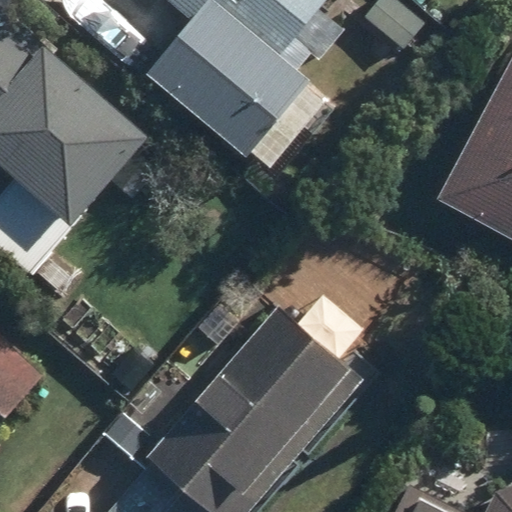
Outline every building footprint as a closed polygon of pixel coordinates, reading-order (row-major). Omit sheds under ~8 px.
[(308,109),(267,72),(332,0),(150,0),(174,22),(124,76),(241,183),(308,109)] [(417,26),(387,0),(374,0),(355,21),(392,54),(417,26)] [(0,197),(0,263),(19,281),(139,157),(0,22),(0,185),(6,191),(0,197)] [(511,259),(511,60),(501,55),(417,206),(511,259)] [(212,511),(346,373),(333,360),(359,333),(315,291),(289,318),(270,301),(117,461),(134,478),(101,511),(212,511)] [(0,419),(37,379),(0,345),(0,419)] [(92,511),(125,480),(101,455),(52,503),(60,511),(92,511)] [(511,511),(511,466),(502,461),(474,511),(458,511),(404,483),(389,511),(511,511)]
